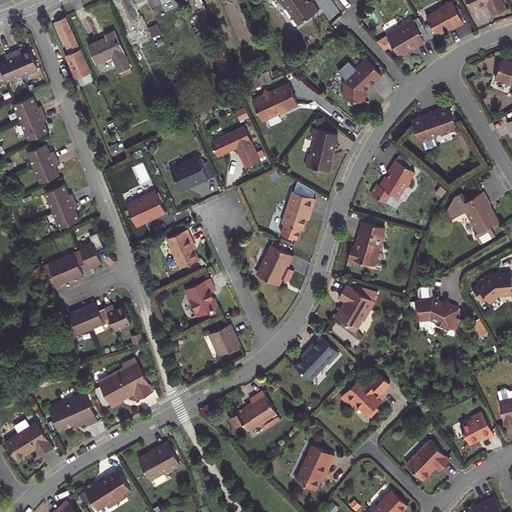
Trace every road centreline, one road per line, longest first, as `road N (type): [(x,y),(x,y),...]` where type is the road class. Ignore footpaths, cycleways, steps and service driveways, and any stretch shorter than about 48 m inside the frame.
road 1 (residential): [(414,89),(360,158),(311,296),(271,353)]
road 2 (residential): [(271,353),(83,460),(15,511)]
road 3 (residential): [(131,272),(30,6)]
road 4 (residential): [(208,211),(271,353)]
road 5 (residential): [(511,177),(444,64)]
